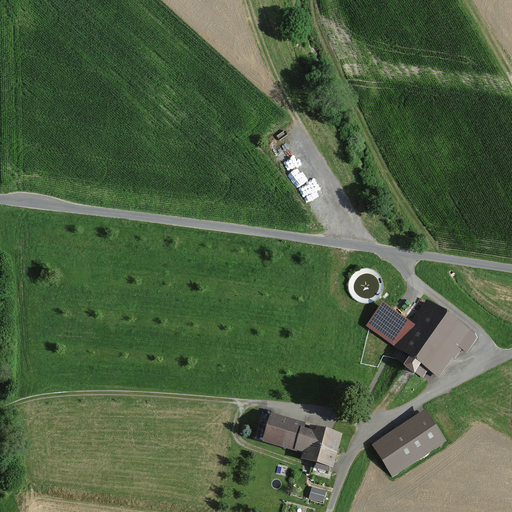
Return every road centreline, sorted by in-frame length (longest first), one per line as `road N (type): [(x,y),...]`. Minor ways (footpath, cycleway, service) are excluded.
road 1 (unclassified): [(511,270),(0,199)]
road 2 (track): [(0,414),(64,395),(156,396),(385,422)]
road 3 (track): [(247,0),(304,136),(379,249)]
road 4 (track): [(329,511),(349,459),(370,432),(511,353)]
road 5 (track): [(481,368),(487,355),(478,332),(379,249)]
